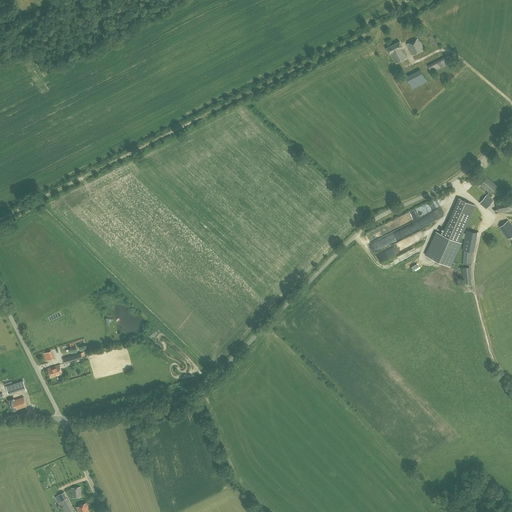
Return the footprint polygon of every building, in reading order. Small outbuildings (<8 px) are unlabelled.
[(412,55),(424,49),(418,38),(407,44),(412,55)] [(407,58),(402,47),(403,47),(400,41),(386,48),(389,54),(391,53),(396,63),(407,58)] [(450,64),(446,56),(428,65),(432,73),(450,64)] [(412,89),(427,82),(420,69),(406,76),(412,89)] [(483,173),(476,181),(489,192),(487,195),(486,195),(480,203),(487,208),(493,201),(490,198),(493,195),(491,194),(498,186),(483,173)] [(461,242),(458,241),(474,205),(459,198),(443,234),(437,231),(426,255),(450,266),(461,242)] [(498,213),(511,209),(510,199),(495,202),(498,213)] [(511,236),(511,225),(508,220),(499,227),(508,239),(511,236)] [(388,232),(385,227),(369,235),(372,241),(388,232)] [(474,252),(477,232),(467,230),(463,250),(474,252)] [(397,234),(374,243),(376,248),(396,240),(395,238),(398,237),(397,234)] [(399,246),(382,254),(383,258),(400,250),(399,246)] [(419,248),(399,257),(401,260),(403,259),(403,261),(421,252),(419,248)] [(355,259),(359,257),(354,250),(350,252),(355,259)] [(472,263),(472,252),(461,252),(461,256),(463,256),(463,264),(467,264),(467,263),(472,263)] [(464,284),(471,283),(470,267),(462,267),(464,284)] [(52,348),(44,352),(48,360),(55,356),(52,348)] [(65,364),(83,358),(81,352),(63,357),(65,364)] [(51,377),(63,373),(60,364),(48,368),(51,377)] [(8,393),(26,388),(23,380),(6,386),(8,393)] [(26,406),(24,397),(14,400),(14,399),(9,400),(12,411),(17,409),(26,406)] [(73,498),(82,497),(80,486),(71,488),(73,498)] [(64,491),(58,495),(61,501),(66,511),(72,511),(74,511),(64,491)] [(89,511),(89,510),(89,509),(86,502),(77,507),(79,511),(89,511)]
